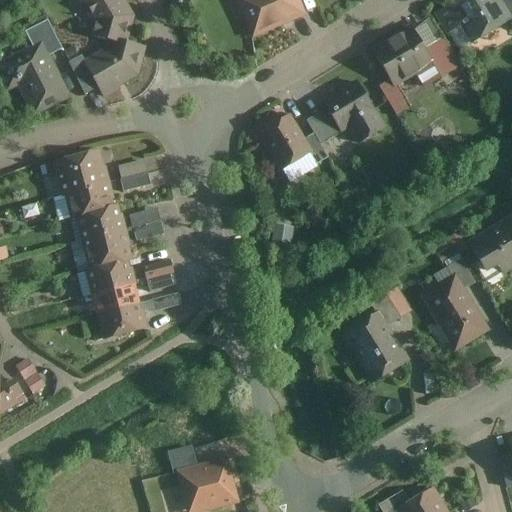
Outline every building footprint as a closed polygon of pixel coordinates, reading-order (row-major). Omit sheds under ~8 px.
[(134,18),(124,0),(76,0),(91,24),(87,36),(106,40),(128,46),(134,18)] [(307,18),(299,0),(237,0),(234,1),(252,42),(307,18)] [(506,25),(511,22),(500,5),(496,0),(459,0),(433,16),(446,36),(456,30),(467,48),(506,25)] [(511,5),(508,0),(507,0),(500,5),(511,22),(506,25),(511,33),(511,32),(511,5)] [(42,45),(49,58),(61,52),(48,23),(25,35),(32,49),(42,45)] [(427,65),(406,31),(367,53),(390,88),(427,65)] [(98,89),(104,99),(138,81),(147,51),(128,46),(106,40),(104,50),(82,63),(98,89)] [(49,58),(42,45),(32,49),(0,64),(0,88),(4,97),(18,91),(33,123),(71,105),(49,58)] [(454,68),(442,49),(426,58),(438,77),(454,68)] [(98,89),(82,63),(80,59),(69,65),(85,96),(98,89)] [(384,131),(354,83),(317,107),(321,113),(336,136),(337,137),(344,133),(354,149),(384,131)] [(336,136),(321,113),(302,123),(311,136),(318,148),(336,136)] [(302,142),(287,117),(253,139),(276,175),(306,156),(310,154),(302,142)] [(311,136),(302,142),(310,154),(306,156),(313,167),(325,160),(318,148),(311,136)] [(52,167),(60,199),(64,198),(110,187),(102,155),(52,167)] [(144,161),(118,168),(121,180),(147,174),(144,161)] [(150,186),(147,174),(121,180),(120,181),(123,193),(150,186)] [(116,210),(110,187),(64,198),(71,221),(75,220),(116,210)] [(75,220),(80,243),(126,232),(120,209),(116,210),(75,220)] [(157,209),(129,217),(132,229),(160,222),(157,209)] [(163,235),(160,222),(132,229),(136,242),(163,235)] [(511,273),(511,225),(465,252),(483,281),(496,275),(500,281),(511,273)] [(126,232),(80,243),(88,274),(129,265),(133,264),(129,250),(131,250),(126,232)] [(146,282),(173,275),(170,261),(143,268),(146,282)] [(452,279),(461,294),(472,288),(458,264),(445,271),(450,280),(452,279)] [(88,274),(84,274),(90,296),(135,287),(129,265),(88,274)] [(173,275),(146,282),(149,293),(176,286),(173,275)] [(461,294),(452,279),(450,280),(416,301),(451,357),(487,335),(461,294)] [(135,287),(90,296),(95,315),(139,306),(135,287)] [(367,309),(373,318),(376,316),(386,331),(410,316),(394,291),(367,309)] [(178,295),(152,302),(154,313),(181,306),(178,295)] [(139,306),(95,315),(101,345),(146,334),(139,306)] [(371,390),(409,365),(386,331),(376,316),(373,318),(338,339),(371,390)] [(49,391),(49,374),(28,374),(28,391),(49,391)] [(0,380),(0,421),(17,412),(13,407),(22,399),(13,386),(4,391),(0,380)] [(236,453),(182,466),(192,511),(199,511),(247,501),(236,453)] [(412,504),(399,511),(398,511),(447,511),(435,490),(412,504)] [(398,511),(399,511),(412,504),(405,492),(377,508),(379,511),(398,511)]
